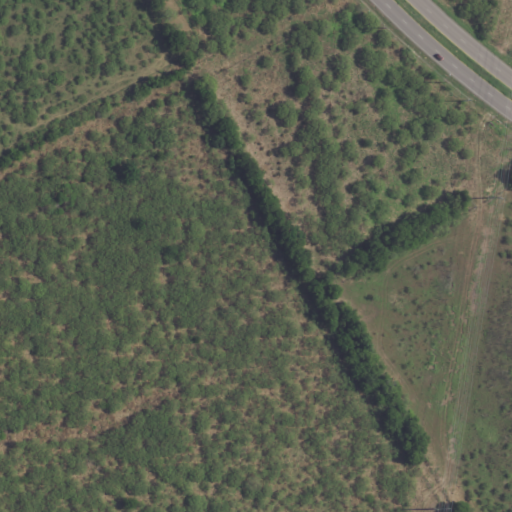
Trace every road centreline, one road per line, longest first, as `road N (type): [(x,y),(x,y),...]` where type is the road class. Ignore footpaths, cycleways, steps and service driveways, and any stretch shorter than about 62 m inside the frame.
road 1 (secondary): [(382,0),(511,109)]
road 2 (secondary): [(511,79),(417,0)]
